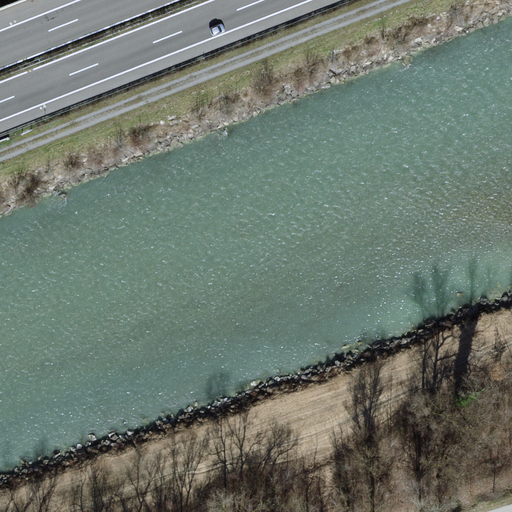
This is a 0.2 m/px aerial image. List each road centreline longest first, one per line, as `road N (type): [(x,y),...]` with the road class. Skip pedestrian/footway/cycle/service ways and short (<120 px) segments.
road 1 (track): [(0,153),(393,0)]
road 2 (motorway): [(0,102),(263,0)]
road 3 (motorway): [(125,0),(0,48)]
